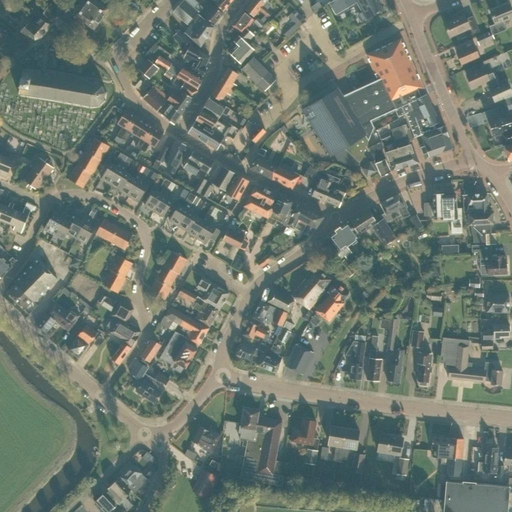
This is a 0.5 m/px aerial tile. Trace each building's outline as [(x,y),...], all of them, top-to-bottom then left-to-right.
[(18,8),(22,4),(17,0),(15,0),(12,3),(18,8)] [(78,18),(94,29),(109,9),(95,0),(82,0),(73,14),(78,18)] [(194,9),(184,0),(183,0),(173,12),(188,25),(198,12),(194,9)] [(194,0),(184,0),(194,9),(198,4),(194,0)] [(232,0),(210,0),(223,11),(232,0)] [(265,5),(258,0),(252,0),(245,10),(254,17),(260,10),(268,17),(272,13),(267,9),(271,5),(267,2),(265,5)] [(357,2),(362,11),(358,13),(357,16),(360,22),(371,16),(382,10),(376,0),(375,1),(374,0),(334,0),(329,3),(335,15),(349,7),(357,2)] [(200,13),(214,25),(223,14),(209,2),(200,13)] [(315,12),(321,7),(318,2),(311,7),(315,12)] [(49,20),(68,35),(77,23),(75,22),(78,18),(73,14),(70,12),(67,16),(57,8),(57,9),(50,3),(42,14),(49,20)] [(511,8),(509,3),(494,9),(494,10),(491,12),(492,16),(491,16),(495,25),(511,17),(511,8)] [(295,10),(289,16),(296,23),(299,27),(305,22),(295,10)] [(23,20),(27,24),(28,23),(43,35),(52,24),(38,11),(30,20),(26,16),(22,20),(23,20)] [(232,26),(242,33),(246,28),(247,28),(253,20),(243,11),(242,13),(241,13),(238,17),(238,18),(236,22),(236,21),(232,26)] [(198,15),(184,34),(201,46),(215,27),(198,15)] [(464,15),(444,24),(450,38),(464,32),(467,37),(480,31),(473,16),(472,16),(466,19),(464,15)] [(253,22),(259,27),(260,28),(264,24),(257,18),(253,22)] [(16,27),(21,31),(27,24),(23,20),(22,20),(16,27)] [(43,35),(28,23),(27,24),(21,31),(35,44),(43,35)] [(287,38),(299,27),(296,23),(284,34),(287,38)] [(246,28),(242,33),(233,41),(237,44),(229,53),(240,64),(257,46),(253,42),(250,46),(245,42),(252,34),(247,28),(246,28)] [(0,30),(0,35),(4,39),(8,34),(1,29),(0,30)] [(172,36),(185,50),(189,46),(192,43),(179,30),(172,36)] [(477,37),(480,45),(494,39),(490,30),(477,37)] [(401,39),(366,55),(378,80),(389,104),(419,90),(424,88),(401,39)] [(474,45),(456,52),(462,65),(479,57),(474,45)] [(202,76),(206,68),(205,67),(210,57),(201,53),(202,52),(190,46),(183,57),(193,63),(190,69),(202,76)] [(167,71),(171,65),(172,64),(160,56),(155,63),(167,71)] [(242,69),(258,84),(269,73),(253,58),(242,69)] [(158,69),(148,60),(139,70),(149,79),(158,69)] [(180,71),(171,65),(167,71),(173,75),(177,77),(180,79),(185,82),(197,90),(203,79),(183,67),(180,71)] [(487,81),(489,85),(497,82),(493,74),(494,73),(491,66),(484,69),(484,68),(466,75),(472,88),(487,81)] [(219,81),(233,90),(236,86),(233,83),(238,74),(227,67),(219,81)] [(50,100),(91,109),(99,107),(105,102),(107,93),(103,85),(97,81),(23,70),(22,77),(20,87),(19,95),(50,100)] [(143,83),(146,79),(141,74),(138,78),(143,83)] [(138,89),(143,83),(138,78),(137,78),(132,83),(138,89)] [(337,90),(304,110),(305,113),(331,154),(333,153),(337,160),(351,166),(357,160),(359,161),(362,167),(360,168),(366,177),(376,171),(378,170),(376,164),(374,161),(371,163),(370,162),(368,163),(363,154),(374,128),(371,120),(395,110),(394,109),(422,96),(419,90),(389,104),(378,80),(376,80),(344,95),(342,96),(337,90)] [(230,95),(233,90),(219,81),(210,95),(221,101),(227,93),(230,95)] [(498,85),(497,82),(489,85),(490,89),(489,89),(495,103),(511,96),(511,91),(507,81),(498,85)] [(173,93),(167,100),(166,101),(181,114),(198,90),(197,90),(185,82),(179,89),(182,91),(178,97),(173,93)] [(157,111),(166,101),(167,100),(153,88),(143,98),(157,111)] [(422,96),(394,109),(395,110),(398,117),(406,114),(414,138),(421,135),(425,146),(420,147),(423,155),(427,153),(429,157),(442,152),(453,149),(451,145),(449,137),(445,127),(444,126),(436,129),(434,125),(439,122),(426,94),(422,96)] [(226,106),(210,96),(203,108),(219,118),(222,113),(226,116),(230,109),(226,107),(226,106)] [(174,125),(181,114),(166,101),(157,111),(174,125)] [(118,135),(122,137),(136,115),(127,109),(118,124),(123,127),(118,135)] [(202,110),(196,120),(221,135),(222,133),(225,134),(224,136),(225,137),(232,125),(223,120),(222,122),(202,110)] [(511,120),(510,114),(489,121),(493,136),(501,134),(502,138),(504,145),(511,143),(511,120)] [(131,132),(136,135),(145,121),(136,115),(122,137),(126,140),(131,132)] [(243,126),(246,120),(241,117),(237,122),(243,126)] [(222,133),(221,135),(196,120),(188,132),(217,150),(224,136),(225,134),(222,133)] [(136,146),(140,149),(155,126),(145,121),(136,135),(141,138),(136,146)] [(407,142),(414,140),(410,128),(409,128),(408,129),(406,124),(391,129),(397,149),(386,153),(392,171),(419,163),(415,152),(413,153),(411,145),(409,145),(407,142)] [(164,132),(155,126),(140,149),(145,152),(149,144),(155,147),(164,132)] [(249,138),(255,143),(265,131),(260,126),(249,138)] [(385,147),(393,143),(390,136),(382,140),(385,147)] [(86,152),(100,160),(101,161),(109,146),(94,138),(86,152)] [(187,147),(176,140),(165,161),(171,164),(168,171),(174,174),(187,147)] [(373,155),(376,164),(381,176),(390,172),(385,160),(381,149),(384,148),(381,142),(368,148),(372,155),(373,155)] [(156,159),(163,162),(169,149),(163,146),(156,159)] [(214,163),(193,150),(184,167),(195,173),(196,173),(199,168),(208,173),(214,163)] [(2,155),(0,159),(0,170),(0,171),(0,170),(0,174),(7,177),(16,156),(4,151),(2,155)] [(92,174),(100,160),(86,152),(78,165),(91,174),(92,174)] [(255,156),(249,168),(271,179),(277,167),(255,156)] [(40,158),(32,169),(45,179),(54,168),(49,164),(51,161),(47,159),(45,161),(40,158)] [(101,179),(110,184),(124,162),(120,160),(116,166),(111,163),(101,179)] [(110,184),(120,190),(129,175),(130,174),(124,171),(128,165),(124,162),(110,184)] [(91,174),(78,165),(77,165),(68,179),(83,188),(91,174)] [(299,175),(278,165),(277,167),(271,179),(292,189),(299,175)] [(303,176),(310,180),(317,174),(310,165),(303,176)] [(213,183),(226,191),(236,174),(222,166),(213,183)] [(37,190),(45,179),(32,169),(24,180),(29,184),(26,187),(30,190),(32,187),(37,190)] [(334,185),(332,189),(330,187),(324,201),(339,207),(346,189),(343,188),(348,180),(350,181),(355,174),(347,169),(343,176),(344,177),(340,182),(338,186),(334,185)] [(119,191),(129,196),(142,174),(138,172),(134,178),(129,175),(120,190),(119,191)] [(312,196),(324,201),(330,187),(332,189),(334,185),(338,186),(340,182),(339,181),(340,179),(322,172),(313,179),(311,184),(316,185),(312,196)] [(138,202),(148,186),(142,182),(146,176),(142,174),(129,196),(138,202)] [(236,174),(226,191),(227,192),(226,193),(237,200),(248,181),(236,174)] [(207,183),(206,183),(207,181),(201,177),(193,190),(200,194),(207,183)] [(213,186),(207,183),(200,194),(207,197),(213,186)] [(244,206),(268,218),(280,196),(256,184),(244,206)] [(144,206),(154,211),(167,189),(163,187),(159,193),(154,190),(144,206)] [(167,189),(154,211),(163,217),(173,201),(167,197),(171,191),(167,189)] [(440,192),(436,192),(433,195),(433,203),(424,203),(425,216),(434,216),(443,216),(444,219),(451,219),(452,233),(462,233),(461,209),(456,209),(456,195),(443,196),(443,195),(440,192)] [(188,202),(192,204),(196,196),(190,193),(187,198),(189,199),(188,202)] [(383,219),(390,229),(395,227),(391,220),(401,214),(403,218),(409,215),(404,205),(399,194),(380,204),(385,213),(381,216),(383,219)] [(490,224),(493,224),(492,213),(488,213),(487,194),(463,195),(464,222),(467,226),(470,225),(472,225),(472,235),(473,235),(474,243),(486,242),(486,234),(491,234),(490,224)] [(196,206),(200,199),(196,196),(192,204),(196,206)] [(277,220),(287,225),(297,206),(292,204),(293,202),(280,196),(269,216),(268,218),(266,222),(274,225),(277,220)] [(9,207),(5,205),(0,216),(0,219),(10,224),(16,210),(12,208),(14,204),(11,202),(9,207)] [(178,226),(192,204),(188,202),(184,208),(179,205),(169,221),(178,226)] [(196,206),(192,204),(178,226),(188,232),(197,217),(198,216),(192,212),(196,206)] [(297,206),(287,225),(309,236),(311,233),(312,233),(323,217),(298,204),(297,206)] [(44,229),(54,235),(63,218),(57,215),(60,209),(57,207),(44,229)] [(16,210),(10,224),(15,226),(13,230),(21,233),(30,211),(25,208),(23,213),(16,210)] [(390,229),(383,219),(377,223),(368,209),(350,221),(359,235),(372,226),(385,245),(396,238),(390,229)] [(67,234),(76,239),(89,216),(85,214),(82,220),(75,217),(67,234)] [(202,220),(197,217),(188,232),(187,233),(197,238),(210,216),(206,214),(202,220)] [(410,218),(416,230),(423,227),(416,214),(410,218)] [(69,221),(63,218),(54,235),(63,240),(67,234),(75,217),(72,215),(69,221)] [(89,216),(76,239),(86,244),(95,227),(89,224),(92,218),(89,216)] [(210,216),(197,238),(206,244),(209,238),(214,241),(221,231),(210,224),(214,218),(210,216)] [(96,234),(110,242),(118,227),(104,219),(96,234)] [(347,222),(328,236),(339,252),(337,253),(341,258),(345,256),(346,258),(352,253),(347,246),(359,237),(347,222)] [(133,235),(118,227),(110,242),(125,249),(133,235)] [(222,240),(240,248),(244,239),(245,238),(228,229),(222,240)] [(245,250),(249,242),(244,239),(240,248),(245,250)] [(0,277),(1,278),(12,267),(17,261),(12,257),(7,262),(0,255),(0,250),(2,248),(0,245),(0,277)] [(473,246),(472,246),(472,252),(480,252),(480,259),(487,259),(488,265),(480,265),(481,274),(507,273),(506,262),(505,255),(492,256),(491,245),(473,246)] [(187,260),(172,252),(165,266),(177,273),(177,274),(179,275),(187,260)] [(261,268),(274,258),(270,253),(257,263),(261,268)] [(242,267),(245,256),(235,254),(233,264),(242,267)] [(118,255),(110,270),(111,271),(124,278),(124,277),(132,263),(118,255)] [(338,265),(349,277),(356,271),(344,259),(338,265)] [(8,293),(24,309),(33,301),(34,302),(57,280),(37,260),(14,282),(16,284),(8,293)] [(165,266),(163,265),(155,279),(156,280),(169,287),(170,287),(175,277),(177,274),(177,273),(165,266)] [(331,280),(319,268),(307,281),(305,279),(292,295),(309,309),(325,290),(323,289),(331,280)] [(124,278),(111,271),(103,285),(118,293),(126,278),(124,277),(124,278)] [(203,300),(204,300),(219,310),(229,293),(203,278),(198,287),(208,293),(203,300)] [(469,288),(480,288),(480,280),(469,279),(469,288)] [(163,302),(171,288),(170,287),(169,287),(156,280),(148,294),(163,302)] [(326,297),(315,311),(329,322),(344,303),(342,302),(349,293),(335,281),(324,295),(326,297)] [(275,286),(268,301),(289,312),(294,301),(289,298),(291,294),(275,286)] [(192,293),(185,289),(182,287),(178,294),(178,295),(185,300),(186,298),(193,303),(197,296),(192,293)] [(426,300),(441,301),(441,292),(427,291),(426,300)] [(103,304),(107,298),(102,295),(98,301),(103,304)] [(487,312),(508,313),(509,295),(488,295),(487,312)] [(88,314),(93,309),(80,298),(78,301),(86,307),(83,310),(88,314)] [(214,319),(219,310),(204,300),(201,306),(196,303),(194,307),(199,311),(214,319)] [(270,321),(282,327),(288,314),(278,310),(260,301),(252,317),(262,322),(269,325),(270,321)] [(129,323),(128,325),(126,323),(134,310),(120,302),(112,315),(115,317),(113,320),(111,319),(106,326),(104,331),(109,334),(110,332),(123,339),(122,341),(130,349),(141,333),(134,329),(135,327),(129,323)] [(45,312),(35,324),(47,333),(56,321),(68,330),(80,315),(70,307),(66,312),(56,304),(48,314),(45,312)] [(189,331),(185,338),(187,339),(198,345),(208,328),(171,307),(165,316),(189,331)] [(442,317),(443,308),(434,307),(433,316),(442,317)] [(209,326),(214,319),(199,311),(195,318),(209,326)] [(386,349),(394,350),(398,319),(390,319),(386,349)] [(249,322),(243,335),(253,340),(254,338),(259,340),(260,336),(263,338),(266,330),(249,322)] [(510,337),(509,324),(493,325),(493,331),(483,332),(484,339),(501,338),(501,337),(510,337)] [(98,332),(87,325),(68,350),(79,358),(98,332)] [(291,333),(283,328),(277,339),(285,343),(291,333)] [(413,330),(411,346),(421,348),(424,331),(413,330)] [(187,339),(185,338),(175,332),(161,357),(172,364),(170,367),(180,372),(183,367),(185,368),(197,348),(186,341),(187,339)] [(101,347),(105,337),(99,334),(95,344),(101,347)] [(376,359),(377,350),(378,337),(372,336),(370,350),(369,358),(367,380),(379,381),(381,359),(376,359)] [(502,371),(493,370),(493,363),(485,362),(484,370),(471,369),(472,363),(467,362),(469,340),(442,338),(440,363),(445,363),(445,367),(449,368),(448,378),(484,382),(485,379),(491,380),(491,384),(501,385),(502,371)] [(253,354),(261,358),(264,351),(263,350),(256,346),(241,339),(235,353),(250,360),(253,354)] [(152,340),(141,356),(149,361),(161,345),(152,340)] [(349,378),(361,379),(365,343),(354,341),(346,355),(352,358),(349,378)] [(110,358),(117,364),(130,349),(123,343),(110,358)] [(285,366),(303,374),(313,353),(295,345),(285,366)] [(264,351),(261,358),(258,365),(276,373),(282,358),(274,355),(276,349),(271,347),(269,353),(264,351)] [(387,381),(399,382),(403,350),(395,349),(393,364),(389,364),(387,381)] [(429,372),(431,372),(432,367),(430,367),(432,354),(419,352),(417,363),(418,363),(417,370),(419,370),(418,381),(419,381),(418,385),(426,386),(427,383),(428,383),(429,372)] [(136,391),(154,402),(161,392),(157,389),(160,383),(144,373),(147,367),(138,362),(130,374),(139,380),(140,379),(143,381),(136,391)] [(156,378),(165,384),(169,379),(159,373),(156,378)] [(282,421),(257,417),(258,412),(245,409),(241,426),(239,426),(238,433),(241,433),(240,440),(243,441),(242,446),(246,447),(241,476),(241,478),(281,485),(283,476),(280,475),(283,462),(275,461),(282,421)] [(316,422),(303,419),(303,420),(301,431),(293,430),(291,442),(312,446),(316,422)] [(227,420),(225,431),(232,432),(235,422),(227,420)] [(202,448),(212,453),(220,435),(211,430),(210,432),(199,426),(192,441),(203,447),(202,448)] [(335,453),(341,454),(345,429),(332,426),(329,444),(336,446),(335,453)] [(345,429),(341,454),(346,455),(347,455),(349,448),(356,449),(359,431),(345,429)] [(403,438),(381,434),(378,451),(400,455),(403,438)] [(450,475),(450,477),(460,478),(460,476),(461,476),(463,439),(432,437),(431,450),(433,451),(433,457),(441,457),(440,464),(446,464),(446,474),(450,475)] [(496,472),(496,463),(498,463),(498,457),(497,457),(498,448),(493,448),(492,446),(488,446),(486,447),(485,457),(484,457),(484,462),(478,462),(477,472),(478,472),(496,472)] [(320,459),(327,460),(329,448),(322,447),(320,459)] [(305,463),(315,465),(318,451),(307,449),(305,463)] [(156,462),(155,459),(147,452),(142,458),(147,462),(149,460),(154,464),(156,462)] [(354,452),(351,472),(362,473),(365,454),(354,452)] [(399,458),(396,474),(406,475),(409,459),(399,458)] [(212,460),(209,465),(214,468),(217,463),(212,460)] [(148,480),(142,474),(132,465),(121,477),(129,485),(128,487),(135,493),(148,480)] [(504,466),(496,466),(495,482),(503,482),(503,478),(504,466)] [(193,491),(206,498),(217,476),(204,469),(193,491)] [(460,478),(450,477),(450,480),(447,480),(443,511),(507,511),(509,486),(460,482),(460,478)] [(129,493),(117,480),(108,489),(105,492),(112,499),(113,497),(115,499),(126,511),(132,505),(124,497),(129,493)] [(126,511),(115,499),(113,502),(104,493),(95,502),(101,508),(99,510),(101,511),(126,511)]
